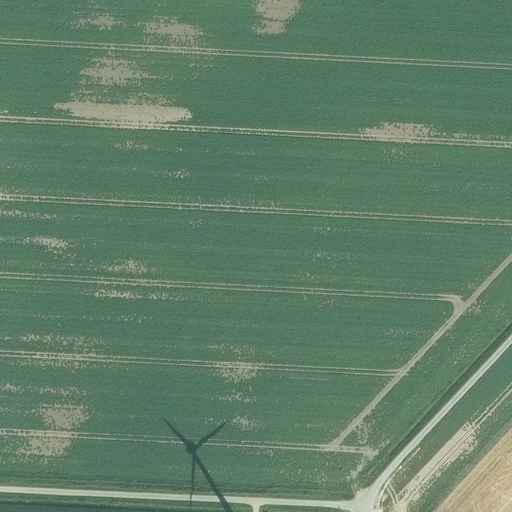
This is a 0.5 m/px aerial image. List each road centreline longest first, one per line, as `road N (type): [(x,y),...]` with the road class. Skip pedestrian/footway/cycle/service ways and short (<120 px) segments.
road 1 (unclassified): [(360,505),(0,489)]
road 2 (unclassified): [(360,505),(511,336)]
